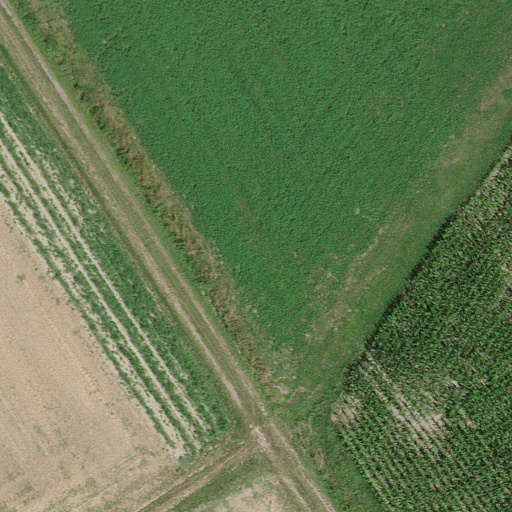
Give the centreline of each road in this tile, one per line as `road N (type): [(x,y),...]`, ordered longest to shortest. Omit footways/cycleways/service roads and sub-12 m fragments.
road 1 (track): [(511,126),(299,408),(270,438),(158,511)]
road 2 (track): [(0,15),(270,438)]
